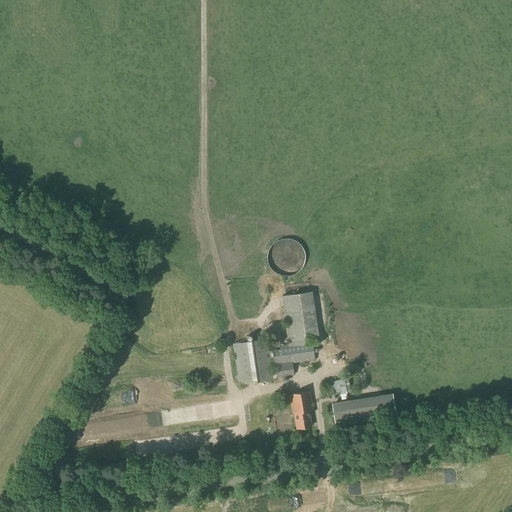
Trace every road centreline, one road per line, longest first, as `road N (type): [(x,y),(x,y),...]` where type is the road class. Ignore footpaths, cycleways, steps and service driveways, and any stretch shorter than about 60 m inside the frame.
road 1 (track): [(204,0),(205,221),(230,324),(228,372),(237,395),(312,380),(321,467)]
road 2 (unclassified): [(47,511),(511,437)]
